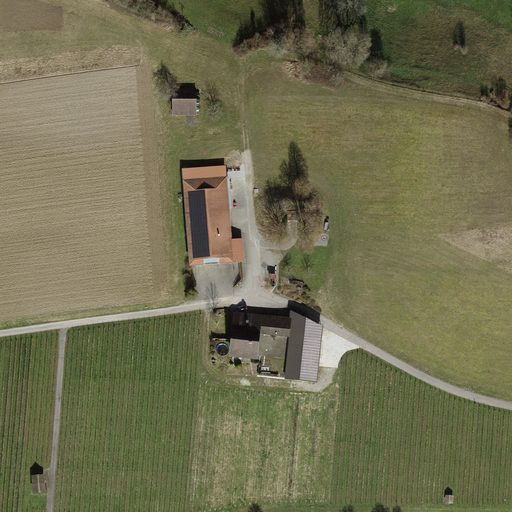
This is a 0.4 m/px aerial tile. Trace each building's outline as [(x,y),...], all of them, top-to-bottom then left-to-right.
[(202,101),(174,102),(175,121),(202,120),(202,101)] [(229,179),(183,182),(189,268),(235,264),(229,179)] [(290,318),(233,314),(230,357),(258,359),(259,335),(289,337),(290,318)] [(44,474),(30,476),(32,497),(46,496),(44,474)] [(454,495),(445,495),(445,504),(455,504),(454,495)]
